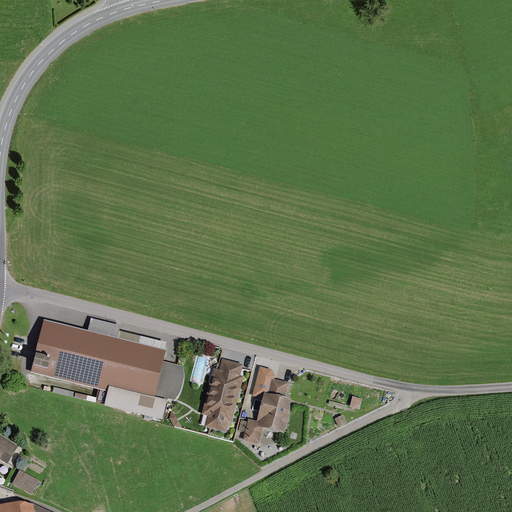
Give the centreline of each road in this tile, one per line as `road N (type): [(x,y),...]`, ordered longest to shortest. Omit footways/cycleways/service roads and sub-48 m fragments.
road 1 (residential): [(0,280),(412,386)]
road 2 (residential): [(412,386),(404,399),(184,511)]
road 3 (tertiary): [(111,13),(39,62),(6,120),(0,154)]
